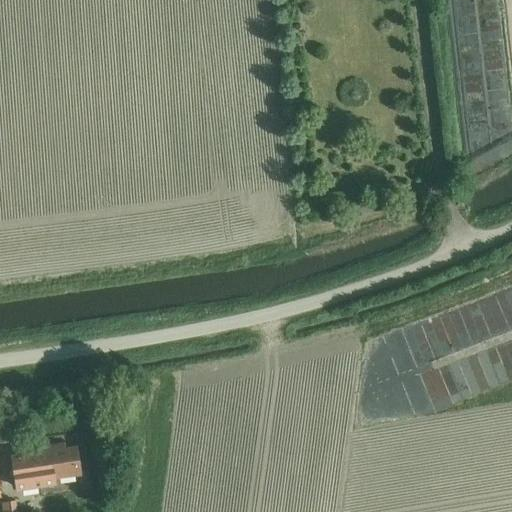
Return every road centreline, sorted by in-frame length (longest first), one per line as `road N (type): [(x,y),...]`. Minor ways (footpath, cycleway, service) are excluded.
road 1 (unclassified): [(0,368),(199,336),(463,252)]
road 2 (unclassified): [(463,252),(442,184),(420,0)]
